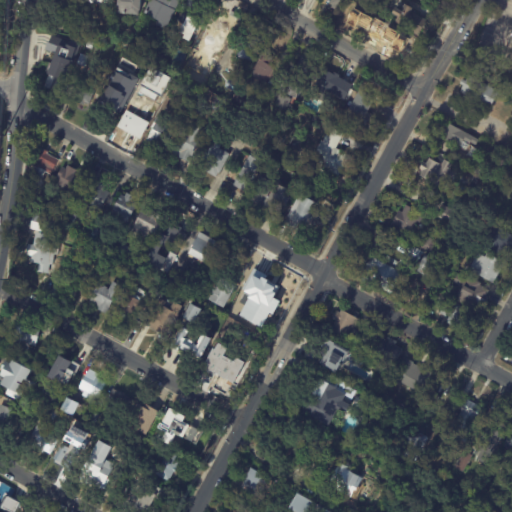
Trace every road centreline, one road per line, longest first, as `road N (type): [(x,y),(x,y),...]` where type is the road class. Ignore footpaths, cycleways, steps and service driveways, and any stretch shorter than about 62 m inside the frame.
road 1 (residential): [(324,272),(20,105)]
road 2 (tertiary): [(324,272),(473,0)]
road 3 (residential): [(242,421),(0,285)]
road 4 (tertiary): [(193,511),(324,272)]
road 5 (tertiary): [(27,0),(0,267)]
road 6 (residential): [(511,382),(320,278)]
road 7 (residential): [(423,91),(257,0)]
